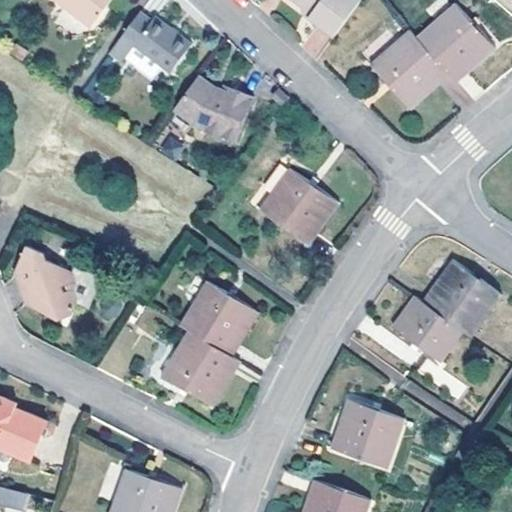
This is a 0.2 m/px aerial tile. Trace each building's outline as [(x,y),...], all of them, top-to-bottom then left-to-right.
[(53,0),(89,25),(107,0),(53,0)] [(299,0),(304,4),(314,11),(310,15),(334,34),(359,0),(299,0)] [(458,3),(419,38),(452,75),(460,82),(498,49),(458,3)] [(314,11),(304,4),(300,9),(310,15),(314,11)] [(152,22),(139,13),(108,56),(121,66),(134,49),(169,76),(192,45),(155,18),(152,22)] [(419,38),(411,28),(371,64),(412,111),(452,75),(419,38)] [(214,87),(198,75),(172,111),(195,127),(240,142),(254,101),(240,97),(242,90),(225,86),(224,90),(222,96),(212,93),(214,87)] [(224,90),(214,87),(212,93),(222,96),(224,90)] [(255,95),(242,90),(240,97),(254,101),(255,95)] [(311,247),(341,205),(292,169),(261,211),(311,247)] [(27,246),(16,272),(31,280),(26,288),(31,295),(26,304),(60,321),(73,318),(78,307),(89,313),(104,283),(76,269),(73,276),(47,264),(39,253),(27,246)] [(453,261),(425,302),(467,333),(474,338),(503,296),(453,261)] [(16,272),(26,304),(31,295),(26,288),(31,280),(16,272)] [(185,329),(226,355),(255,311),(205,279),(176,323),(185,329)] [(445,363),(467,333),(425,302),(416,296),(394,328),(445,363)] [(226,355),(185,329),(157,374),(208,407),(238,363),(226,355)] [(465,386),(427,358),(418,370),(456,398),(465,386)] [(15,403),(0,395),(0,450),(24,461),(43,422),(12,408),(15,403)] [(408,423),(349,402),(334,450),(392,471),(408,423)] [(172,511),(180,488),(125,469),(110,511),(172,511)] [(369,511),(373,502),(314,480),(303,511),(369,511)] [(0,504),(25,510),(29,494),(0,487),(0,504)]
